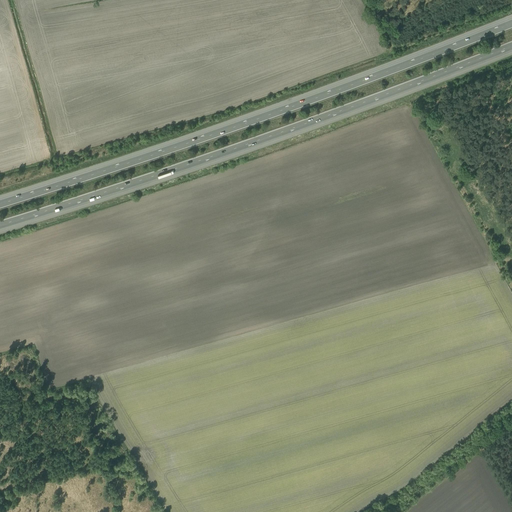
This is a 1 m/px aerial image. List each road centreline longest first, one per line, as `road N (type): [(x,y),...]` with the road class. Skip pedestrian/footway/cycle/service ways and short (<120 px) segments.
road 1 (motorway): [(511,22),(0,203)]
road 2 (motorway): [(0,225),(511,45)]
